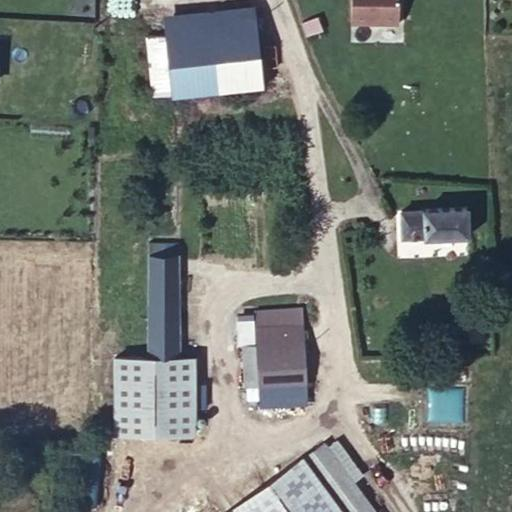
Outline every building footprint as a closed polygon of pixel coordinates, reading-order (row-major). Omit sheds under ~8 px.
[(354,0),(354,17),(402,17),(402,0),(354,0)] [(182,48),(279,42),(277,13),(180,20),(182,48)] [(281,76),(279,42),(182,48),(184,83),(281,76)] [(109,210),(126,212),(127,169),(109,170),(109,210)] [(398,235),(471,234),(470,200),(398,200),(398,235)] [(165,233),(153,233),(153,344),(183,344),(183,222),(165,221),(165,233)] [(306,337),(258,338),(258,376),(307,377),(306,337)] [(119,345),(121,421),(199,420),(198,344),(183,344),(153,344),(119,345)] [(218,511),(375,511),(349,476),(358,468),(332,434),(323,441),(320,437),(218,511)]
